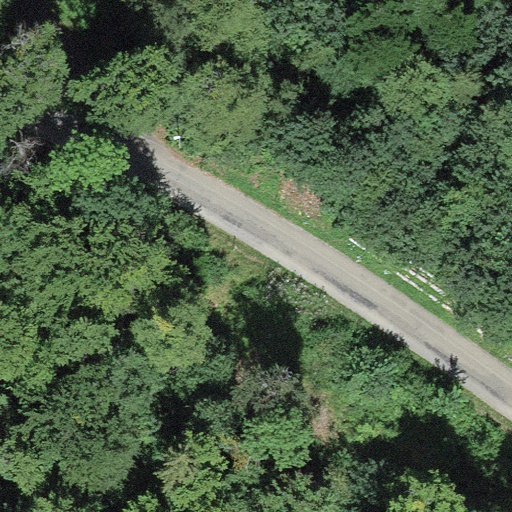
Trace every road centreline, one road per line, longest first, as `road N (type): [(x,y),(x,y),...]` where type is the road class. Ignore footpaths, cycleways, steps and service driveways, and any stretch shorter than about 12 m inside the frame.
road 1 (unclassified): [(0,110),(175,183),(511,406)]
road 2 (track): [(82,138),(63,46),(23,0)]
